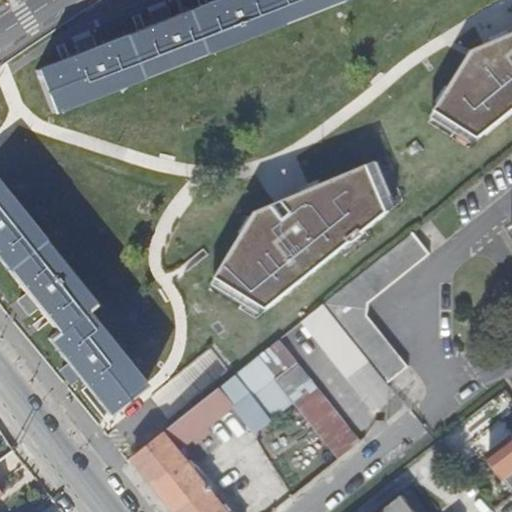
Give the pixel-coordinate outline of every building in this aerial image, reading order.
[(219,0),(36,71),(52,114),(342,0),(219,0)] [(473,51),(436,110),(478,137),(511,109),(511,34),(499,40),(473,51)] [(259,213),(220,276),(271,308),(387,214),(367,167),(283,203),(293,217),(289,219),(286,222),(273,207),(259,213)] [(0,189),(0,260),(57,332),(48,339),(108,414),(143,386),(84,311),(92,304),(0,189)] [(413,233),(324,305),(387,385),(408,368),(368,316),(369,304),(430,253),(413,233)] [(387,385),(324,305),(302,323),(375,414),(388,403),(389,387),(387,385)] [(280,341),(135,457),(179,511),(227,511),(178,451),(235,405),(256,432),(293,403),(339,460),(361,442),(280,341)] [(511,437),(489,456),(511,485),(511,437)] [(415,511),(404,497),(383,511),(415,511)]
